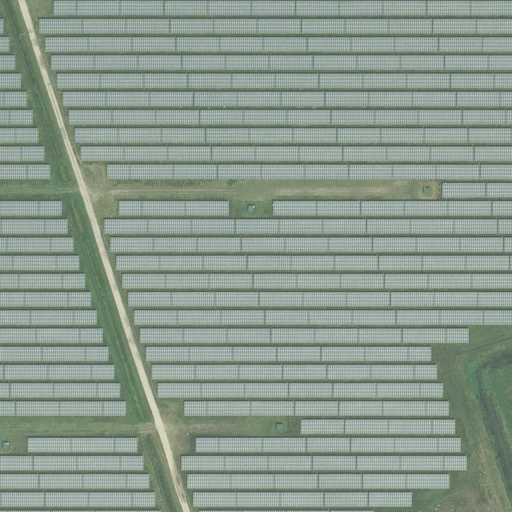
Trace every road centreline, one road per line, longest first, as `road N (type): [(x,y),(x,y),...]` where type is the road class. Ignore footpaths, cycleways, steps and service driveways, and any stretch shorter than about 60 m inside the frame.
road 1 (track): [(189,511),(22,0)]
road 2 (track): [(0,190),(416,190)]
road 3 (track): [(0,425),(269,427)]
